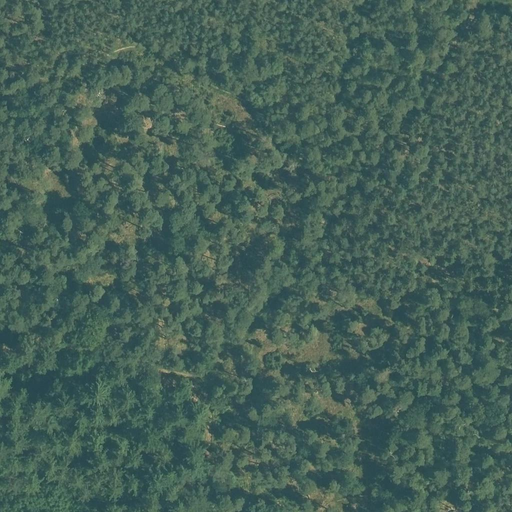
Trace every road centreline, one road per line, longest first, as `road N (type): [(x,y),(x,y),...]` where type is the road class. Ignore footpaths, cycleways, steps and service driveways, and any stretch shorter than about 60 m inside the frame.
road 1 (track): [(210,376),(481,0)]
road 2 (track): [(0,324),(210,376)]
road 3 (track): [(204,511),(210,376)]
